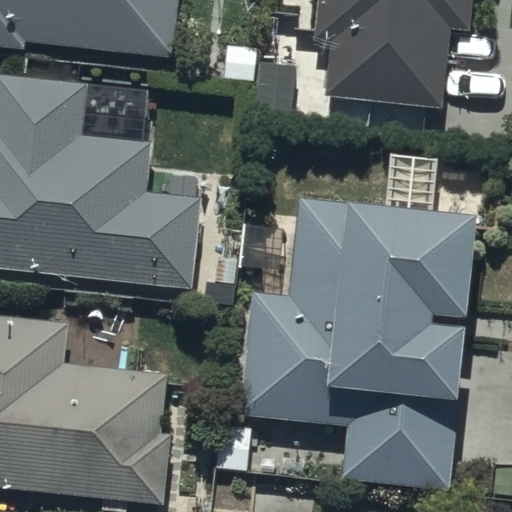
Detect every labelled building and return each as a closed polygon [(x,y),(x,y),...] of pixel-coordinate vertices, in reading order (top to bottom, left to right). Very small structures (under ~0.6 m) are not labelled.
[(0,0),(0,57),(24,60),(25,51),(176,66),(182,0),(0,0)] [(319,0),(313,49),(331,51),(324,107),(442,121),(452,41),(469,43),(474,0),(319,0)] [(0,277),(195,297),(204,213),(148,207),(154,155),(85,148),(90,95),(0,85),(0,277)] [(357,217),(299,212),(290,307),(253,304),(242,425),(348,436),(342,491),(455,502),(469,353),(435,350),(436,340),(469,344),(479,242),(356,230),(357,217)] [(0,505),(0,502),(118,511),(165,511),(172,446),(163,445),(168,385),(65,377),(68,336),(0,330),(0,505)]
